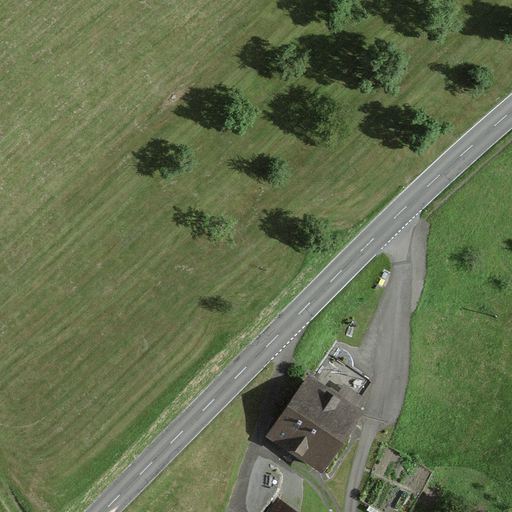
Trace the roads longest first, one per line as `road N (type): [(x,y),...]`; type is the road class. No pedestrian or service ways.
road 1 (secondary): [(103,511),(451,162),(511,112)]
road 2 (track): [(358,511),(389,409),(406,294),(392,220)]
